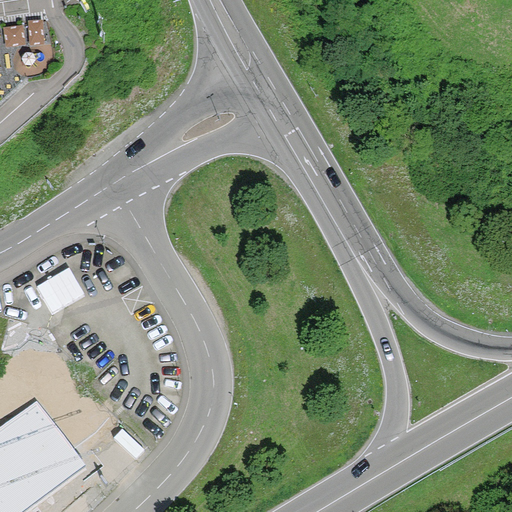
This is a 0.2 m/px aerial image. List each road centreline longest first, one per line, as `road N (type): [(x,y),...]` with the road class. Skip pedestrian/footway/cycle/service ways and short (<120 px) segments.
road 1 (residential): [(116,181),(199,319),(220,380),(183,464),(130,511)]
road 2 (primary): [(370,267),(395,416),(377,474)]
road 3 (secondary): [(269,92),(370,267)]
road 4 (residential): [(269,92),(116,181)]
road 5 (secondary): [(511,345),(462,341),(421,317),(370,267)]
road 6 (primary): [(511,395),(377,474)]
road 7 (residential): [(116,181),(0,253)]
